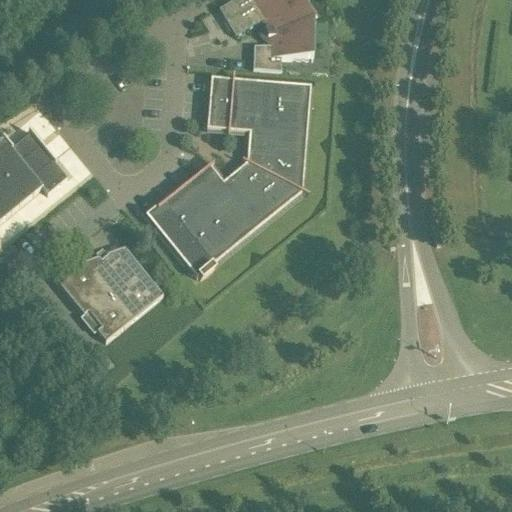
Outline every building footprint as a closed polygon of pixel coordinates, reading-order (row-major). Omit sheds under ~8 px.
[(266,38),(312,26),(313,26),(296,0),(241,0),(218,14),(234,41),(260,25),(265,34),(266,38)] [(312,26),(266,38),(267,42),(267,51),(252,51),(252,75),(280,77),(281,63),(311,64),(312,26)] [(301,196),(309,91),(210,83),(205,134),(248,138),(245,167),(245,168),(222,187),(208,171),(170,202),(169,200),(144,220),(199,287),(214,275),(211,270),(300,198),(301,196)] [(66,183),(29,138),(10,154),(2,144),(0,145),(0,225),(40,192),(46,199),(66,183)] [(161,300),(123,253),(105,260),(106,261),(100,266),(97,262),(49,279),(82,320),(87,317),(100,333),(95,336),(104,347),(161,300)]
